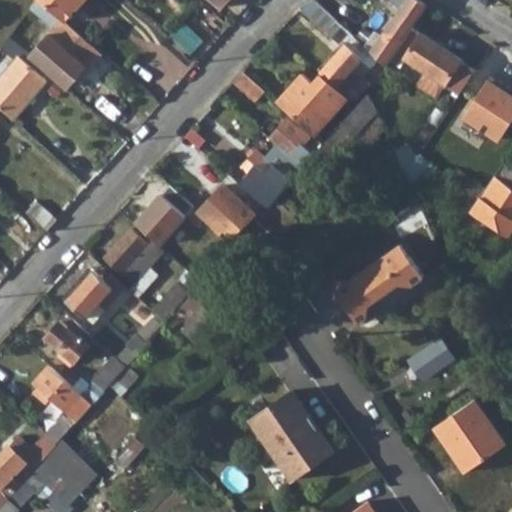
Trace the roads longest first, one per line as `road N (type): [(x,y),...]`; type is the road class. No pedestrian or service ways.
road 1 (residential): [(0,319),(276,0),(465,0),(511,31)]
road 2 (residential): [(282,295),(424,511)]
